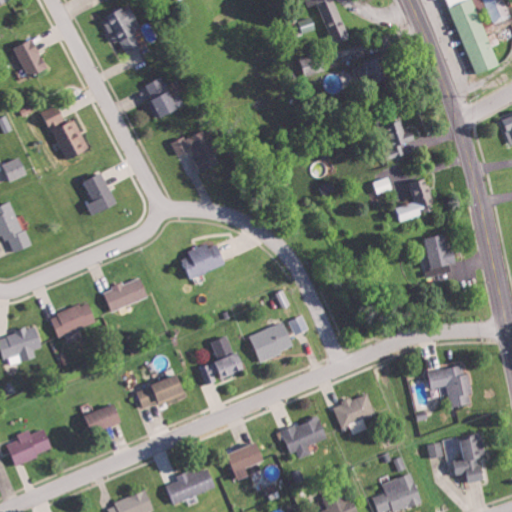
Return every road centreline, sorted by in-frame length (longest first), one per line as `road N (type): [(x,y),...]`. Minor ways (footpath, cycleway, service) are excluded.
road 1 (residential): [(506,326),(445,329),(389,344),(0,509)]
road 2 (residential): [(19,288),(136,238),(162,206),(54,0)]
road 3 (primary): [(511,352),(458,124),(405,0)]
road 4 (residential): [(162,206),(237,217),(281,245),(342,364)]
